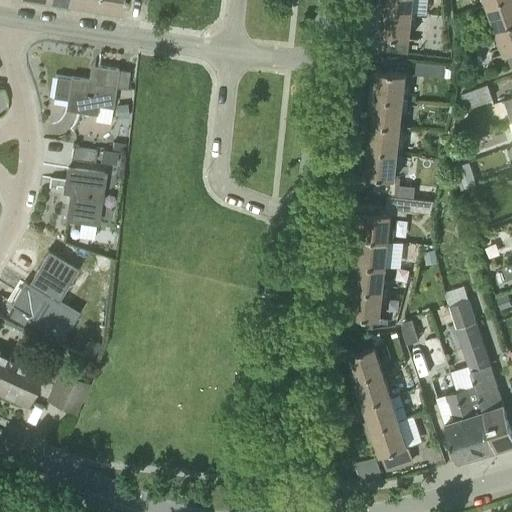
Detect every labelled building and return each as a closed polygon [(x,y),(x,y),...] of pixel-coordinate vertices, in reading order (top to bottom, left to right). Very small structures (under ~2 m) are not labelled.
[(97,0),(96,7),(123,12),(124,0),(97,0)] [(413,0),(384,0),(384,9),(412,12),(413,0)] [(511,0),(497,0),(487,4),(496,28),(511,21),(511,0)] [(412,12),(384,9),(381,35),(386,36),(384,50),(408,52),(412,12)] [(511,21),(496,28),(505,52),(511,49),(511,21)] [(58,76),(54,96),(68,98),(66,109),(96,113),(98,105),(113,107),(119,69),(98,65),(96,80),(71,77),(71,78),(58,76)] [(377,70),(374,96),(403,100),(406,73),(377,70)] [(467,107),(493,97),(488,82),(467,90),(467,107)] [(403,100),(374,96),(372,122),(400,125),(403,100)] [(128,103),(116,104),(117,118),(129,117),(128,103)] [(400,125),(372,122),(369,148),(398,151),(400,125)] [(459,144),(462,152),(472,148),(468,141),(459,144)] [(97,148),(76,145),(74,157),(95,161),(97,148)] [(398,151),(369,148),(367,174),(373,175),(371,192),(388,194),(399,195),(401,175),(395,174),(398,151)] [(102,150),(100,162),(116,164),(118,152),(102,150)] [(68,167),(66,181),(76,182),(75,189),(72,189),(68,218),(97,223),(105,173),(68,167)] [(435,199),(399,195),(388,194),(387,206),(432,210),(435,199)] [(360,236),(389,240),(394,240),(395,227),(390,227),(392,213),(381,212),(381,205),(363,203),(360,236)] [(389,240),(360,236),(357,262),(386,265),(389,240)] [(427,264),(438,261),(435,249),(424,251),(427,264)] [(25,280),(11,303),(33,317),(39,306),(51,314),(79,268),(49,250),(29,283),(25,280)] [(386,265),(357,262),(355,288),(384,291),(386,265)] [(445,290),(449,305),(455,321),(475,384),(496,448),(511,442),(511,429),(469,298),(465,284),(445,290)] [(384,291),(355,288),(350,328),(373,328),(374,317),(381,317),(384,291)] [(501,309),(511,305),(511,300),(509,292),(497,297),(501,309)] [(408,342),(419,338),(412,318),(404,321),(403,326),(408,342)] [(348,354),(356,379),(383,370),(371,334),(350,341),(353,352),(348,354)] [(0,390),(27,403),(41,371),(0,352),(0,390)] [(63,367),(49,399),(76,411),(90,380),(63,367)] [(383,370),(356,379),(364,404),(392,395),(383,370)] [(496,448),(475,384),(467,387),(467,386),(457,390),(478,454),(496,448)] [(478,454),(457,390),(447,393),(449,401),(440,404),(458,460),(478,454)] [(392,395),(364,404),(372,428),(400,419),(392,395)] [(400,419),(372,428),(381,454),(383,453),(388,467),(413,459),(400,419)] [(366,482),(386,475),(379,453),(359,460),(366,482)]
